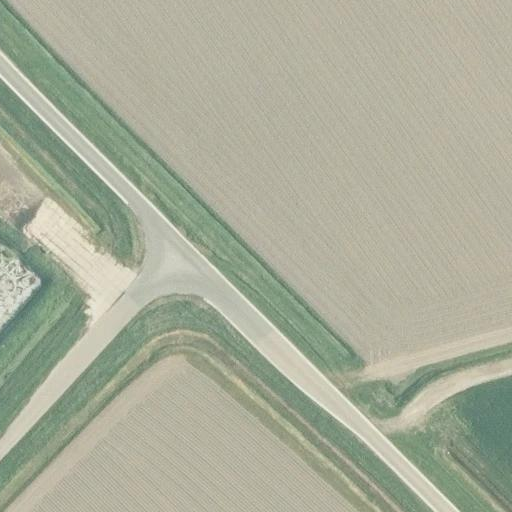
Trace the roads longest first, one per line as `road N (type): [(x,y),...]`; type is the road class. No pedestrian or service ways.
road 1 (tertiary): [(432,511),(177,258)]
road 2 (unclassified): [(0,448),(177,258)]
road 3 (tertiary): [(177,258),(0,74)]
